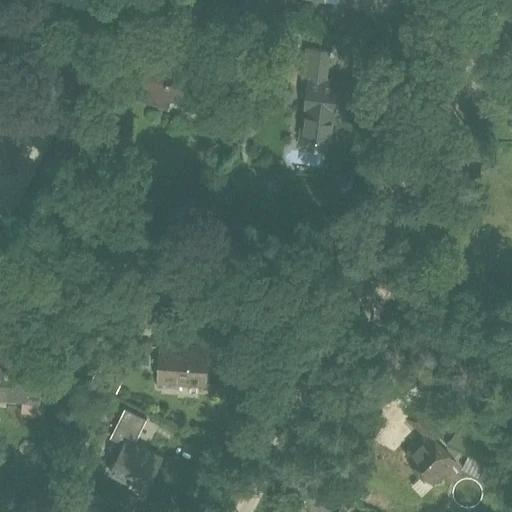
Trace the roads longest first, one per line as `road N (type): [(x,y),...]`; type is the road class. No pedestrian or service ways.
road 1 (residential): [(241,511),(349,290),(321,297),(0,268)]
road 2 (track): [(349,290),(496,0)]
road 3 (track): [(511,297),(349,290)]
